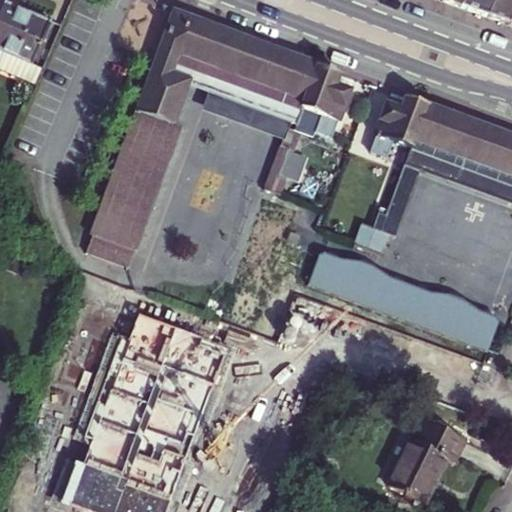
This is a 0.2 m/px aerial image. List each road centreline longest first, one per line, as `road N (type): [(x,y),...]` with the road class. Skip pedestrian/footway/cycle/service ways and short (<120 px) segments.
road 1 (primary): [(232,0),(511,104)]
road 2 (primary): [(511,69),(326,0)]
